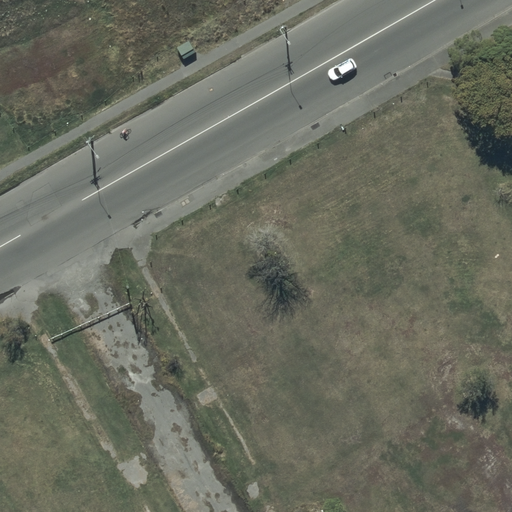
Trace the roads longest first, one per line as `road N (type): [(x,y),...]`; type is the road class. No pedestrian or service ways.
road 1 (primary): [(429,0),(0,246)]
road 2 (track): [(49,218),(215,511)]
